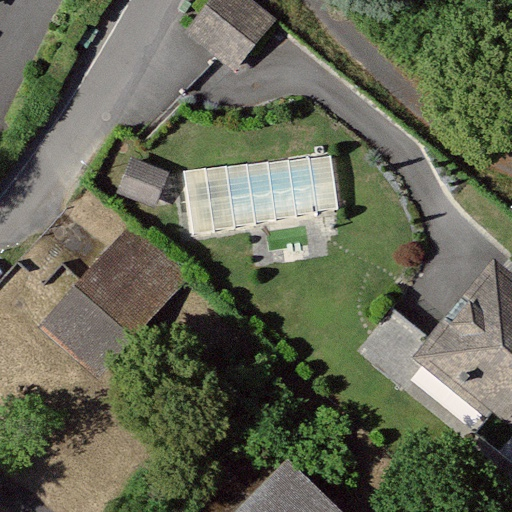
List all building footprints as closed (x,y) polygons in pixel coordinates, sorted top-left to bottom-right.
[(239,0),(217,0),(192,32),(238,69),(269,24),(239,0)] [(161,175),(133,165),(123,193),(152,203),(161,175)] [(189,275),(134,229),(52,324),(106,370),(189,275)] [(511,289),(498,278),(429,360),(511,425),(511,289)] [(333,511),(292,470),(249,511),(333,511)]
